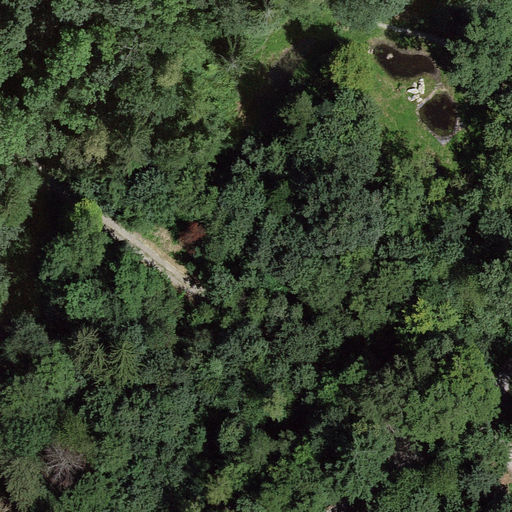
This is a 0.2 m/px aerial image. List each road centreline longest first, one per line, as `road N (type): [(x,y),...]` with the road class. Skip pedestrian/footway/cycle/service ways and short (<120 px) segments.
road 1 (track): [(0,131),(423,437)]
road 2 (unclassified): [(511,358),(322,511)]
